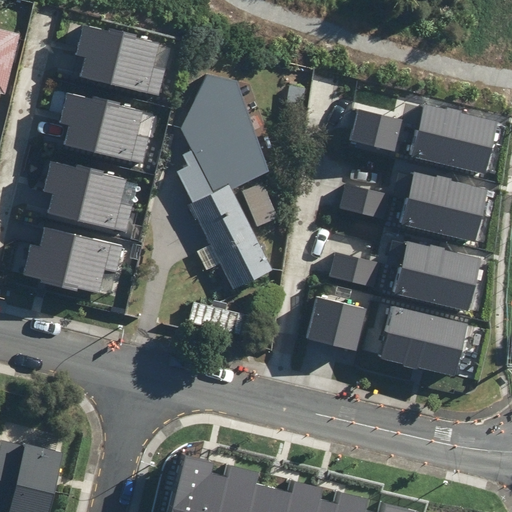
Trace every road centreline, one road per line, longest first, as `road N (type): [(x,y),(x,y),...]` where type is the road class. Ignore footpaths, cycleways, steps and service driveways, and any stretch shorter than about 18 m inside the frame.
road 1 (residential): [(138,375),(511,452)]
road 2 (residential): [(0,341),(138,375)]
road 3 (residential): [(138,375),(105,511)]
